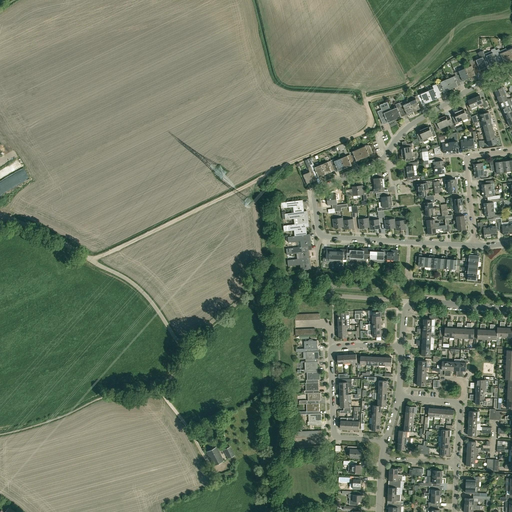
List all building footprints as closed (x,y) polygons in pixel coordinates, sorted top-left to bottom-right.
[(499,51),(500,53),(497,55),(498,57),(501,64),(500,60),(502,58),(504,63),(505,63),(504,62),(507,61),(507,62),(511,60),(511,59),(507,51),(506,49),(499,51)] [(480,51),(480,52),(478,53),(481,57),(482,58),(473,61),(477,69),(479,74),(476,66),(478,65),(480,70),(481,70),(480,69),(486,66),(487,67),(484,60),(486,59),(486,60),(487,60),(483,51),(480,51)] [(486,56),(491,65),(490,64),(497,62),(497,63),(497,62),(495,58),(498,57),(497,55),(496,52),(486,56)] [(477,69),(473,61),(472,59),(468,61),(470,66),(465,68),(469,78),(469,77),(475,74),(476,75),(474,70),(477,69)] [(455,72),(457,75),(459,80),(461,85),(458,77),(461,76),(463,81),(463,80),(469,77),(469,78),(465,68),(455,72)] [(459,80),(457,75),(447,79),(451,89),(451,88),(457,85),(458,86),(456,81),(459,80)] [(438,83),(442,93),(440,88),(443,87),(445,92),(445,91),(451,88),(451,89),(447,79),(438,83)] [(495,91),(497,97),(507,93),(504,87),(503,87),(501,88),(500,85),(496,87),(497,90),(495,91)] [(441,97),(437,87),(427,91),(432,101),(435,99),(435,98),(437,97),(438,98),(436,93),(439,92),(441,97)] [(423,108),(420,100),(423,99),(425,104),(425,103),(431,100),(431,101),(432,101),(427,91),(418,95),(421,103),(423,108)] [(508,99),(505,93),(507,93),(497,97),(500,103),(508,99)] [(421,103),(418,95),(413,97),(415,100),(410,102),(414,112),(413,111),(420,108),(420,109),(418,104),(421,103)] [(474,98),(477,106),(480,105),(481,107),(484,105),(485,107),(488,106),(484,98),(482,99),(480,95),(474,98)] [(471,108),(477,106),(474,98),(468,100),(469,104),(467,106),(469,111),(472,110),(471,108)] [(502,109),(510,105),(508,99),(500,103),(499,103),(499,104),(500,106),(501,107),(501,106),(502,109)] [(405,110),(407,114),(407,113),(413,111),(414,112),(410,102),(400,106),(402,111),(404,116),(402,111),(405,110)] [(402,111),(400,106),(399,103),(395,104),(397,107),(391,110),(395,120),(394,119),(401,116),(401,117),(399,112),(402,111)] [(382,108),(382,109),(378,111),(383,125),(382,121),(387,119),(388,123),(388,122),(388,121),(394,119),(395,120),(391,110),(389,105),(382,108)] [(505,115),(511,111),(511,109),(510,105),(502,109),(505,115)] [(459,111),(463,120),(467,118),(468,119),(471,118),(470,115),(467,116),(464,109),(459,111)] [(458,122),(463,120),(459,111),(454,113),(457,120),(454,122),(456,125),(459,123),(458,122)] [(490,114),(489,115),(488,112),(480,115),(482,121),(490,119),(491,118),(492,118),(491,115),(490,114)] [(455,126),(454,126),(450,117),(447,118),(446,116),(441,118),(445,127),(449,125),(452,131),(456,129),(455,126)] [(440,129),(445,127),(441,118),(436,120),(439,127),(436,128),(437,131),(441,130),(440,129)] [(484,127),(492,125),(490,119),(482,121),(484,127)] [(485,133),(494,131),(492,125),(484,127),(485,133)] [(424,128),(428,138),(433,136),(433,137),(436,136),(435,133),(432,134),(429,126),(424,128)] [(423,140),(428,138),(424,128),(419,131),(422,138),(419,139),(421,142),(424,141),(423,140)] [(467,139),(468,149),(475,148),(474,140),(477,140),(476,131),(473,132),(473,138),(467,139)] [(487,140),(495,137),(494,131),(485,133),(487,140)] [(468,149),(467,139),(461,140),(460,133),(457,134),(458,142),(461,141),(462,150),(468,149)] [(455,142),(449,143),(450,152),(456,151),(456,148),(459,148),(458,142),(457,134),(454,134),(455,142)] [(495,137),(487,140),(489,146),(497,144),(495,137)] [(402,153),(412,152),(411,147),(412,147),(412,143),(407,144),(407,146),(408,146),(408,147),(403,148),(403,146),(400,147),(400,152),(402,152),(402,153)] [(369,156),(370,155),(368,151),(370,150),(372,154),(373,154),(369,145),(359,149),(363,158),(363,157),(369,155),(369,156)] [(363,158),(359,149),(349,153),(350,154),(352,160),(354,164),(352,158),(354,157),(356,161),(357,161),(356,160),(362,157),(363,158)] [(412,157),(412,152),(402,153),(403,159),(410,158),(411,161),(414,160),(414,157),(412,157)] [(351,165),(352,165),(350,161),(352,160),(350,154),(341,158),(345,168),(345,167),(351,164),(351,165)] [(341,158),(335,161),(334,159),(331,161),(333,166),(336,172),(334,168),(336,166),(338,171),(339,171),(338,170),(344,167),(345,168),(341,158)] [(434,168),(444,167),(443,160),(435,161),(435,159),(429,160),(428,160),(428,163),(433,162),(434,168)] [(504,172),(511,171),(509,160),(502,161),(504,172)] [(321,165),(325,174),(326,174),(325,173),(331,171),(332,172),(332,171),(330,167),(333,166),(331,161),(321,165)] [(499,173),(504,172),(502,161),(495,162),(496,168),(494,168),(494,171),(495,174),(499,174),(499,173)] [(321,165),(315,167),(313,162),(310,163),(311,167),(314,174),(317,172),(319,177),(319,176),(325,173),(325,174),(321,165)] [(404,167),(404,172),(414,171),(414,166),(418,165),(417,162),(411,163),(412,166),(404,167)] [(314,174),(311,167),(308,168),(309,172),(303,174),(307,184),(311,182),(314,181),(312,177),(315,176),(317,180),(316,178),(314,174)] [(484,169),(474,170),(475,177),(481,176),(481,179),(487,178),(486,175),(485,175),(484,169)] [(418,175),(415,176),(414,171),(404,172),(404,174),(403,174),(403,178),(412,176),(412,179),(413,179),(419,178),(419,176),(418,175)] [(374,184),(384,182),(383,177),(376,178),(375,175),(372,176),(372,179),(374,179),(374,184)] [(482,191),(492,190),(491,183),(494,183),(494,180),(488,181),(489,184),(481,184),(482,191)] [(374,191),(370,191),(370,194),(374,193),(380,192),(380,190),(378,191),(378,189),(385,188),(384,182),(374,184),(375,189),(374,189),(374,191)] [(366,194),(364,195),(362,185),(352,186),(353,196),(363,195),(364,201),(361,201),(362,205),(368,204),(366,194)] [(426,199),(434,198),(434,195),(427,196),(426,190),(418,191),(419,197),(425,196),(426,199)] [(492,199),(500,198),(500,195),(495,196),(493,196),(492,190),(482,191),(483,197),(487,197),(491,196),(492,199)] [(380,192),(374,193),(376,193),(377,198),(381,197),(382,202),(392,201),(391,196),(383,196),(383,192),(380,192)] [(336,194),(326,195),(328,205),(337,204),(336,194)] [(456,197),(451,198),(452,206),(455,205),(463,204),(462,198),(456,198),(456,197)] [(425,209),(433,208),(432,202),(435,202),(434,198),(426,199),(424,200),(425,209)] [(494,208),(493,202),(504,201),(503,198),(500,198),(492,199),(492,202),(484,203),(484,210),(494,208)] [(304,211),(302,200),(280,202),(281,209),(293,207),(294,213),(304,211)] [(393,206),(392,201),(382,202),(383,207),(378,208),(379,211),(381,211),(384,210),(385,210),(385,207),(392,206),(393,206)] [(494,208),(484,210),(485,216),(494,215),(494,218),(502,217),(502,214),(495,215),(494,208)] [(308,223),(307,211),(304,211),(294,213),(282,214),(283,219),(286,219),(286,220),(298,218),(298,224),(308,223)] [(454,224),(457,223),(465,222),(464,215),(456,216),(457,220),(453,221),(454,224)] [(343,220),(343,217),(332,219),(334,228),(344,227),(343,220)] [(365,228),(370,227),(369,220),(369,218),(358,219),(360,230),(365,229),(365,228)] [(510,234),(508,224),(502,225),(501,218),(498,219),(499,227),(502,227),(503,235),(510,234)] [(344,227),(344,229),(354,228),(353,219),(343,220),(344,227)] [(370,227),(370,230),(380,228),(379,219),(369,220),(370,227)] [(395,221),(395,219),(384,220),(386,229),(396,228),(395,221)] [(435,219),(429,220),(429,219),(425,219),(426,224),(427,224),(427,227),(435,226),(439,226),(439,222),(435,223),(435,219)] [(496,227),(499,227),(498,219),(495,219),(496,226),(490,227),(491,236),(497,236),(496,227)] [(396,228),(396,231),(406,229),(405,220),(395,221),(396,228)] [(491,236),(490,227),(487,227),(487,225),(483,225),(483,222),(480,222),(481,231),(484,230),(485,237),(491,236)] [(308,226),(308,223),(298,224),(283,226),(284,232),(293,231),(294,236),(297,236),(307,234),(306,227),(308,226)] [(436,233),(435,226),(427,227),(428,230),(427,230),(427,235),(432,235),(432,234),(436,233)] [(308,246),(311,246),(310,234),(307,234),(297,236),(294,236),(288,237),(289,243),(300,241),(301,247),(308,246)] [(310,258),(309,250),(311,249),(311,246),(308,246),(301,247),(286,249),(287,255),(299,253),(300,259),(310,258)] [(357,260),(357,250),(354,250),(354,247),(347,247),(347,249),(346,260),(347,260),(347,261),(350,261),(350,260),(357,260)] [(336,261),(337,251),(333,251),(333,249),(327,248),(326,251),(324,250),(324,258),(326,259),(326,262),(329,262),(329,261),(336,261)] [(367,259),(367,248),(361,248),(361,250),(357,250),(357,260),(364,261),(363,262),(367,262),(367,259)] [(377,262),(377,251),(374,251),(374,249),(367,248),(367,259),(370,259),(370,261),(377,262)] [(347,249),(341,249),(340,251),(337,251),(336,261),(343,262),(343,260),(346,260),(347,249)] [(388,252),(388,249),(381,249),(381,251),(377,251),(377,262),(384,262),(384,260),(387,260),(388,252)] [(387,260),(387,262),(394,263),(394,260),(399,260),(399,255),(398,255),(398,250),(391,250),(391,252),(388,252),(387,260)] [(467,258),(466,261),(479,262),(479,257),(479,255),(478,255),(479,254),(470,253),(470,258),(467,258)] [(418,266),(425,267),(425,257),(422,257),(422,254),(419,254),(419,256),(416,256),(415,262),(419,262),(418,266)] [(451,259),(450,269),(456,269),(456,271),(457,272),(459,273),(460,265),(457,265),(457,257),(454,257),(454,259),(451,259)] [(300,259),(288,260),(288,266),(300,265),(301,270),(311,269),(310,258),(300,259)] [(346,313),(338,313),(338,319),(346,319),(346,315),(349,315),(349,311),(346,311),(346,313)] [(317,340),(313,341),(313,340),(312,339),(311,339),(310,339),(309,340),(309,341),(304,341),(304,348),(297,349),(296,350),(296,352),(303,352),(319,351),(317,351),(317,340)] [(305,362),(318,361),(318,359),(319,359),(319,351),(303,352),(306,352),(306,359),(305,359),(306,362),(305,362)] [(360,364),(361,358),(357,358),(356,354),(350,355),(351,363),(357,362),(357,365),(360,365),(360,364)] [(466,371),(467,363),(468,363),(468,360),(461,359),(460,371),(461,372),(461,371),(466,371)] [(304,372),(320,372),(318,372),(318,361),(305,362),(305,369),(304,369),(304,372)] [(306,383),(318,382),(318,380),(320,380),(320,372),(304,372),(304,373),(307,373),(307,380),(306,380),(306,383)] [(340,389),(348,388),(352,388),(352,379),(343,379),(343,382),(340,382),(340,389)] [(305,393),(321,393),(319,393),(318,382),(306,383),(306,390),(305,390),(305,393)] [(306,404),(319,403),(319,401),(321,400),(321,393),(305,393),(305,394),(308,393),(308,401),(307,401),(307,404),(306,404)] [(341,407),(344,407),(344,410),(351,410),(351,407),(349,407),(349,403),(351,403),(351,401),(340,401),(341,407)] [(309,414),(321,414),(320,414),(319,403),(306,404),(307,411),(299,411),(299,415),(309,414)] [(309,414),(309,422),(308,422),(308,425),(322,424),(321,414),(309,414)] [(228,458),(234,455),(230,446),(224,450),(228,458)] [(348,446),(348,450),(351,450),(350,457),(361,458),(361,450),(357,450),(357,447),(348,446)] [(216,447),(206,452),(213,466),(223,461),(216,447)] [(344,461),(344,464),(349,465),(348,472),(360,473),(361,465),(357,465),(357,462),(344,461)] [(234,476),(232,469),(219,475),(218,474),(216,475),(216,474),(214,475),(217,481),(218,481),(219,483),(221,482),(221,481),(234,476)] [(403,475),(398,475),(389,474),(389,480),(394,480),(393,484),(404,485),(404,483),(404,482),(403,482),(402,482),(403,475)] [(350,476),(350,484),(353,484),(353,488),(361,489),(361,485),(363,485),(363,480),(354,479),(354,476),(350,476)] [(441,477),(431,476),(428,476),(429,477),(428,483),(420,483),(420,486),(429,486),(429,483),(432,484),(433,483),(441,483),(442,483),(443,480),(441,480),(441,477)] [(404,487),(404,485),(393,484),(393,488),(389,488),(388,494),(399,494),(400,488),(403,488),(404,487)] [(442,490),(441,490),(437,490),(437,486),(430,486),(429,493),(425,493),(425,496),(429,496),(431,496),(440,496),(440,494),(442,494),(442,490)] [(479,487),(466,486),(466,493),(473,493),(473,494),(477,495),(477,496),(478,496),(480,496),(484,496),(484,493),(477,493),(477,487),(479,487)] [(362,495),(351,494),(349,494),(349,497),(350,497),(350,505),(358,505),(358,501),(362,502),(362,495)] [(401,494),(399,494),(388,494),(388,500),(393,500),(393,504),(400,504),(401,494)] [(440,496),(431,496),(429,496),(428,499),(431,499),(431,502),(429,502),(429,506),(436,506),(436,503),(440,503),(440,498),(440,496)] [(510,501),(509,500),(509,498),(501,497),(501,500),(506,500),(506,507),(511,507),(511,500),(510,501)]
